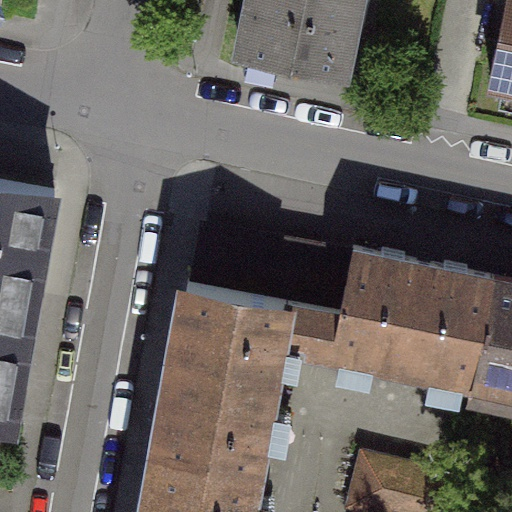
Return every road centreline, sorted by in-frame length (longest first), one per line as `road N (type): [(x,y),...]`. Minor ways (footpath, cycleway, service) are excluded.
road 1 (residential): [(71,511),(132,157),(107,108)]
road 2 (residential): [(511,196),(107,108)]
